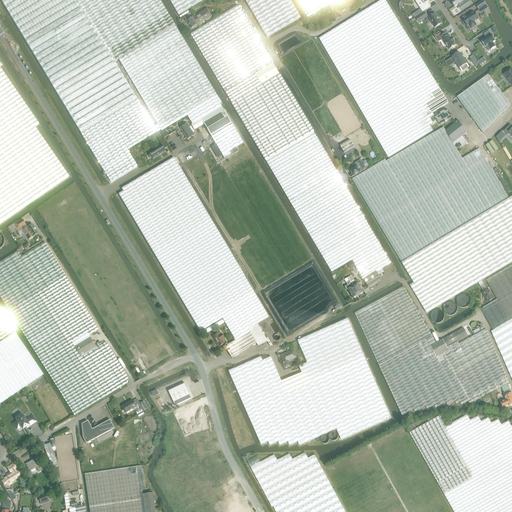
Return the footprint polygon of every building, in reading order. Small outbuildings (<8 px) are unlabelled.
[(0,0),(3,4),(28,46),(81,133),(80,133),(111,182),(111,183),(114,181),(138,167),(127,150),(154,134),(157,132),(115,62),(80,4),(76,0),(0,0)] [(76,0),(80,4),(115,62),(118,60),(175,26),(171,20),(159,0),(76,0)] [(169,0),(178,15),(180,18),(190,12),(189,9),(203,0),(244,0),(266,38),(300,18),(289,0),(169,0)] [(296,0),(299,4),(306,17),(306,18),(307,17),(322,9),(329,5),(331,3),(337,0),(296,0)] [(376,4),(319,39),(388,158),(433,131),(432,130),(429,125),(437,120),(434,117),(432,113),(430,114),(425,105),(431,102),(427,96),(439,89),(384,0),(382,0),(376,4)] [(338,4),(337,5),(341,12),(351,6),(350,4),(347,0),(343,0),(344,1),(338,4)] [(414,0),(415,0),(416,1),(416,2),(417,2),(420,2),(421,3),(422,5),(419,7),(423,12),(431,7),(427,2),(429,1),(428,0),(414,0)] [(482,0),(476,4),(479,9),(485,5),(482,0)] [(272,63),(273,63),(238,5),(190,34),(272,172),(331,272),(351,260),(356,269),(363,279),(376,272),(382,268),(390,263),(313,132),(279,74),(278,74),(261,85),(254,75),(272,63)] [(197,24),(205,20),(211,17),(207,9),(193,17),(197,24)] [(419,16),(416,18),(418,22),(419,22),(427,16),(425,12),(424,13),(419,16)] [(474,12),(463,19),(467,26),(468,25),(471,29),(477,25),(474,22),(478,19),(474,12)] [(435,13),(428,18),(435,28),(442,23),(435,13)] [(193,17),(191,14),(184,18),(187,24),(188,23),(191,28),(193,27),(195,27),(197,26),(197,25),(197,24),(193,17)] [(221,107),(220,104),(221,103),(175,26),(118,60),(141,98),(161,131),(187,115),(192,124),(221,107)] [(481,40),(485,47),(488,45),(491,49),(490,50),(491,50),(495,47),(493,42),(495,41),(489,31),(484,34),(486,37),(481,40)] [(440,33),(435,37),(438,42),(441,40),(445,46),(447,45),(449,50),(456,45),(454,42),(455,42),(452,38),(451,38),(449,35),(448,36),(446,34),(442,36),(440,33)] [(452,57),(445,62),(448,67),(456,62),(460,68),(462,71),(469,67),(467,64),(459,52),(452,57)] [(472,56),(469,58),(475,67),(478,64),(472,56)] [(484,57),(477,62),(478,64),(479,66),(486,61),(484,57)] [(278,74),(272,63),(254,75),(261,85),(278,74)] [(0,223),(9,218),(68,177),(34,127),(39,124),(0,68),(0,223)] [(488,74),(457,97),(483,133),(510,105),(488,74)] [(435,111),(444,106),(448,103),(439,89),(427,96),(431,102),(425,105),(430,114),(435,111)] [(192,124),(195,129),(204,124),(210,135),(211,137),(222,155),(229,151),(236,147),(243,143),(232,124),(231,123),(221,107),(192,124)] [(446,109),(434,117),(437,120),(437,121),(439,125),(451,117),(452,116),(451,114),(449,114),(449,113),(446,109)] [(454,146),(459,143),(462,147),(467,143),(462,136),(467,133),(458,121),(445,131),(454,146)] [(191,126),(189,127),(187,124),(180,128),(187,139),(194,135),(192,133),(194,132),(191,126)] [(462,159),(454,146),(445,131),(443,127),(386,161),(385,160),(352,179),(401,262),(508,198),(479,149),(462,159)] [(173,152),(185,146),(177,130),(168,134),(169,137),(166,138),(173,152)] [(160,137),(157,139),(161,145),(164,149),(167,147),(164,142),(161,137),(160,137)] [(346,156),(356,151),(350,140),(340,146),(346,156)] [(164,149),(161,145),(159,146),(157,143),(153,145),(155,149),(149,153),(152,159),(165,151),(164,149)] [(236,147),(229,151),(231,155),(238,151),(236,147)] [(222,319),(235,341),(249,332),(248,330),(257,324),(268,318),(244,276),(173,157),(121,188),(123,191),(118,194),(196,324),(200,331),(222,319)] [(356,166),(349,170),(353,176),(367,168),(365,165),(367,164),(367,163),(366,161),(365,161),(363,162),(361,160),(355,163),(356,166)] [(478,283),(484,292),(487,290),(481,279),(511,260),(511,196),(402,263),(413,282),(411,284),(428,313),(478,283)] [(22,220),(14,225),(17,230),(25,225),(22,220)] [(28,240),(38,234),(32,224),(22,230),(28,240)] [(17,251),(0,261),(0,296),(74,415),(127,383),(128,379),(105,342),(96,347),(80,357),(74,345),(89,336),(89,335),(98,330),(44,242),(20,257),(17,251)] [(511,265),(486,280),(497,299),(481,309),(493,330),(491,332),(504,363),(511,380),(511,265)] [(363,279),(368,288),(381,280),(378,275),(376,272),(363,279)] [(357,295),(359,294),(360,294),(362,294),(362,292),(363,292),(358,283),(359,283),(357,279),(353,281),(352,279),(353,278),(351,276),(347,278),(357,295)] [(347,278),(344,280),(347,285),(344,287),(346,290),(347,290),(352,298),(353,298),(354,298),(355,297),(356,296),(357,295),(347,278)] [(457,342),(447,348),(448,350),(436,357),(430,347),(436,343),(403,287),(355,313),(402,416),(414,410),(415,413),(426,407),(427,410),(434,406),(436,409),(446,403),(448,406),(455,402),(456,405),(460,403),(462,406),(469,402),(470,404),(482,398),(489,394),(495,390),(509,383),(486,330),(470,338),(458,343),(457,342)] [(489,289),(487,290),(484,292),(482,293),(488,302),(494,298),(489,289)] [(0,339),(15,330),(0,307),(0,339)] [(281,382),(271,357),(263,361),(261,357),(229,372),(261,445),(268,441),(270,445),(278,442),(279,445),(288,441),(289,445),(298,441),(299,445),(336,429),(341,440),(391,419),(347,319),(298,341),(307,363),(299,366),(302,373),(306,372),(311,384),(287,394),(281,382)] [(478,325),(478,324),(477,323),(477,322),(475,321),(474,321),(473,321),(472,321),(470,322),(469,324),(469,325),(469,327),(470,328),(472,329),(473,330),(475,329),(476,328),(477,327),(478,325)] [(248,330),(249,332),(256,344),(258,347),(267,341),(257,324),(248,330)] [(282,327),(288,336),(300,328),(298,326),(289,332),(285,325),(282,327)] [(447,348),(457,342),(468,336),(467,335),(470,333),(466,326),(463,328),(442,340),(436,343),(430,347),(436,357),(448,350),(447,348)] [(268,331),(272,336),(277,332),(274,327),(268,331)] [(15,332),(0,341),(0,406),(1,406),(0,404),(0,403),(43,375),(15,332)] [(221,345),(226,342),(220,332),(218,334),(218,333),(215,335),(212,337),(218,347),(220,346),(221,346),(221,345)] [(231,358),(256,344),(249,332),(235,341),(225,347),(231,358)] [(96,347),(89,336),(74,345),(80,357),(96,347)] [(297,357),(294,349),(280,355),(283,362),(283,363),(282,364),(284,369),(291,366),(288,361),(297,357)] [(306,372),(302,373),(281,382),(287,394),(311,384),(306,372)] [(185,384),(169,391),(176,407),(192,399),(185,384)] [(511,398),(511,392),(511,393),(510,391),(503,393),(506,400),(511,398)] [(511,398),(506,400),(501,403),(503,408),(508,405),(508,406),(509,405),(510,406),(511,405),(511,404),(511,403),(511,398)] [(134,403),(132,400),(122,406),(126,413),(136,407),(137,406),(135,402),(134,403)] [(143,401),(139,404),(143,411),(147,408),(143,401)] [(141,409),(135,412),(138,417),(144,414),(141,409)] [(23,429),(26,427),(26,428),(36,421),(32,416),(26,420),(22,415),(16,419),(17,421),(13,424),(17,429),(21,427),(23,429)] [(511,511),(511,426),(511,427),(508,421),(501,425),(498,420),(491,423),(488,418),(481,422),(478,416),(470,421),(467,415),(446,427),(439,416),(409,433),(438,483),(453,511),(511,511)] [(109,420),(92,429),(87,421),(81,424),(83,438),(86,443),(114,428),(109,420)] [(337,438),(337,436),(336,434),(335,434),(334,433),(332,433),(330,433),(329,434),(328,435),(327,436),(327,437),(327,438),(327,440),(328,441),(329,442),(330,443),(331,443),(333,443),(334,442),(335,442),(336,441),(337,440),(337,439),(337,438)] [(50,443),(43,446),(52,469),(59,466),(58,466),(50,443)] [(43,456),(39,449),(34,452),(38,459),(43,456)] [(345,511),(341,504),(315,455),(308,458),(305,453),(292,459),(289,454),(277,461),(274,455),(272,456),(261,463),(258,457),(248,462),(270,504),(272,507),(272,508),(273,507),(276,511),(345,511)] [(44,469),(41,464),(42,463),(40,459),(37,461),(36,458),(25,464),(30,471),(35,468),(37,468),(39,472),(44,469)] [(21,475),(16,468),(16,469),(13,464),(7,468),(10,472),(8,474),(9,475),(4,479),(2,481),(4,485),(7,483),(8,485),(10,485),(11,484),(12,482),(11,482),(21,475)] [(144,511),(142,494),(142,490),(145,490),(142,466),(84,474),(88,504),(89,511),(144,511)] [(144,511),(155,511),(152,492),(142,494),(144,511)] [(48,501),(46,495),(39,498),(41,504),(48,501)] [(2,510),(1,511),(10,511),(10,510),(11,501),(3,500),(2,506),(2,510)]
